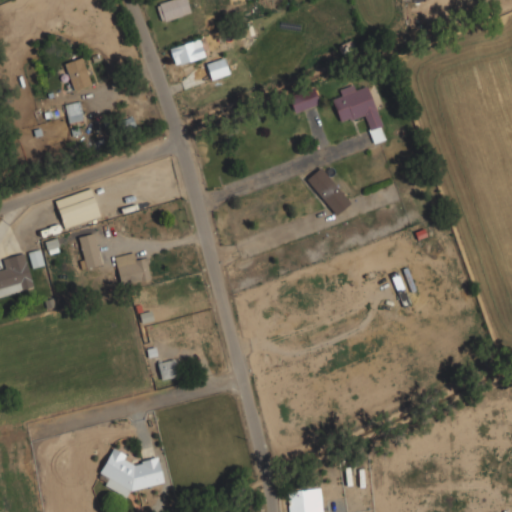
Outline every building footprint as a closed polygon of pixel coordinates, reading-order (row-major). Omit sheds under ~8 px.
[(190,13),(185,0),(167,0),(155,4),(160,22),(190,13)] [(204,57),(199,39),(168,48),(174,66),(204,57)] [(211,79),(228,74),(223,57),(206,63),(211,79)] [(70,89),(88,85),(82,58),(64,62),(70,89)] [(368,86),(356,90),(353,83),(337,88),(340,96),(330,99),(338,123),(361,115),(371,144),(385,139),(368,86)] [(83,125),(78,101),(63,104),(68,128),(83,125)] [(136,128),(132,116),(117,121),(120,133),(136,128)] [(335,215),(350,202),(319,166),(304,179),(335,215)] [(98,216),(89,188),(53,200),(62,228),(98,216)] [(102,265),(93,232),(74,237),(82,270),(102,265)] [(32,268),(43,264),(39,248),(27,252),(32,268)] [(135,260),(133,252),(113,256),(120,285),(150,279),(145,258),(135,260)] [(0,294),(32,288),(25,253),(1,257),(4,269),(0,269),(0,294)] [(390,275),(403,307),(409,305),(396,272),(390,275)] [(156,363),(160,380),(178,376),(174,358),(156,363)] [(162,482),(157,458),(132,464),(126,461),(124,454),(111,448),(94,480),(126,496),(128,490),(162,482)] [(319,511),(319,489),(287,489),(287,511),(319,511)]
